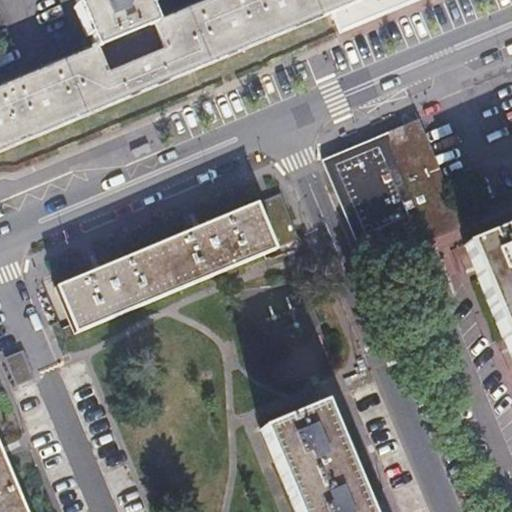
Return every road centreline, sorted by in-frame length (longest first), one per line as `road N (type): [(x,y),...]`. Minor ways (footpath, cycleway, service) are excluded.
road 1 (residential): [(273,124),(436,511)]
road 2 (residential): [(0,236),(273,124)]
road 3 (residential): [(273,124),(511,24)]
